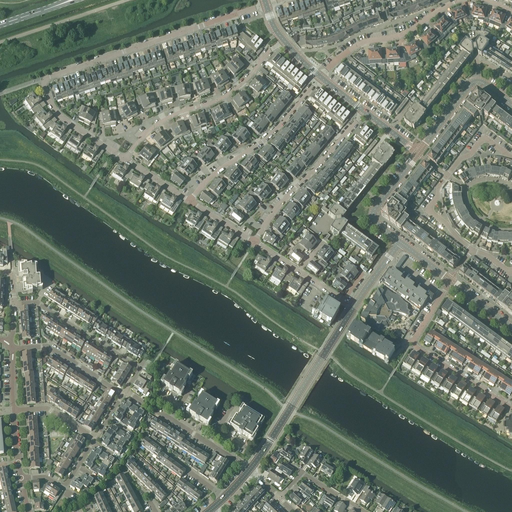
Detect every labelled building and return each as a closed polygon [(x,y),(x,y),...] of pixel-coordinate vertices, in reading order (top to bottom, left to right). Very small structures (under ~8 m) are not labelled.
[(322,0),(318,0),(316,1),(320,13),(326,11),(322,0)] [(334,8),(331,0),(324,0),(328,10),(334,8)] [(337,0),(331,0),(334,8),(339,7),(337,0)] [(422,0),(416,2),(420,10),(425,8),(422,0)] [(427,0),(422,0),(425,8),(430,6),(427,0)] [(316,1),(311,3),(315,15),(320,13),(316,1)] [(416,2),(411,4),(415,12),(420,10),(416,2)] [(311,3),(305,4),(309,17),(315,15),(311,3)] [(406,5),(406,7),(406,6),(410,14),(414,12),(414,13),(415,12),(411,4),(411,3),(410,3),(409,3),(407,3),(406,4),(406,5)] [(305,4),(300,6),(303,16),(304,18),(309,17),(305,4)] [(473,17),(479,18),(481,6),(474,5),(474,7),(473,14),(469,13),(470,21),(473,20),(473,17)] [(300,6),(294,8),(298,18),(303,16),(300,6)] [(396,8),(397,10),(399,18),(404,16),(402,8),(401,7),(400,6),(399,6),(398,7),(397,7),(397,8),(396,8)] [(467,21),(470,21),(469,13),(466,15),(463,8),(463,6),(457,9),(461,19),(466,17),(467,21)] [(483,25),(485,25),(488,17),(485,16),(486,10),(487,7),(481,6),(479,18),(484,19),(483,22),(484,23),(483,25)] [(294,8),(289,10),(292,20),(298,18),(294,8)] [(456,21),(461,19),(457,9),(451,11),(452,13),(455,19),(452,21),(455,27),(457,25),(456,21)] [(289,10),(284,12),(287,21),(292,20),(289,10)] [(491,21),(496,23),(500,12),(494,10),(493,12),(491,18),(488,17),(485,25),(488,26),(488,24),(489,24),(491,21)] [(287,21),(284,12),(278,14),(282,26),(288,24),(287,21)] [(499,28),(502,30),(505,24),(502,23),(505,17),(506,15),(500,12),(496,23),(501,25),(499,28)] [(381,13),(376,15),(379,24),(384,22),(381,13)] [(453,28),(455,27),(452,21),(449,23),(444,18),(442,17),(438,21),(446,29),(450,25),(453,28)] [(507,28),(511,31),(511,30),(511,18),(511,20),(508,26),(505,24),(502,30),(505,31),(507,28)] [(366,19),(360,21),(364,29),(368,27),(366,19)] [(360,21),(355,24),(359,31),(364,29),(360,21)] [(443,33),(446,29),(438,21),(434,26),(435,27),(440,32),(438,34),(443,39),(445,36),(443,33)] [(355,24),(350,26),(354,34),(359,31),(355,24)] [(350,26),(346,29),(350,36),(354,34),(350,26)] [(229,30),(224,32),(227,42),(238,38),(235,30),(235,28),(233,29),(232,27),(228,29),(229,30)] [(238,29),(235,30),(238,38),(242,42),(241,44),(250,51),(258,41),(253,37),(251,40),(238,29)] [(346,29),(341,31),(345,39),(350,36),(346,29)] [(439,42),(443,39),(438,34),(436,36),(431,31),(430,30),(425,34),(433,42),(437,39),(439,42)] [(341,31),(336,33),(340,41),(344,39),(345,39),(341,31)] [(224,32),(218,34),(222,46),(228,44),(227,42),(224,32)] [(336,33),(331,35),(334,43),(340,41),(336,33)] [(218,34),(213,35),(217,48),(222,46),(218,34)] [(429,46),(433,42),(425,34),(420,38),(422,40),(426,45),(423,47),(427,53),(431,49),(429,46)] [(213,35),(207,37),(212,50),(217,48),(213,35)] [(207,37),(202,39),(205,49),(206,51),(212,50),(207,37)] [(202,39),(197,41),(200,51),(205,49),(202,39)] [(482,56),(482,55),(487,47),(488,47),(489,45),(481,39),(477,45),(478,54),(482,56)] [(197,41),(191,43),(195,55),(201,53),(200,51),(197,41)] [(262,45),(258,41),(250,51),(254,55),(256,53),(258,55),(263,50),(260,48),(262,45)] [(422,55),(427,53),(423,47),(420,49),(417,43),(416,41),(410,44),(415,54),(420,52),(422,55)] [(460,49),(462,51),(470,57),(471,58),(473,55),(472,46),(467,41),(460,49)] [(191,43),(186,44),(190,57),(195,55),(191,43)] [(186,44),(180,46),(184,56),(183,56),(184,59),(190,57),(186,44)] [(417,58),(415,54),(410,44),(405,47),(406,49),(406,48),(409,54),(404,57),(406,63),(412,60),(417,58)] [(482,55),(487,58),(493,48),(489,45),(488,47),(487,47),(482,55)] [(180,46),(175,48),(178,58),(183,56),(184,56),(180,46)] [(175,48),(169,50),(174,62),(179,60),(178,58),(175,48)] [(385,64),(394,64),(393,48),(387,49),(387,51),(387,58),(385,58),(385,64)] [(394,64),(406,63),(404,57),(400,57),(399,50),(400,50),(399,48),(393,48),(394,64)] [(487,58),(491,61),(498,50),(493,48),(487,58)] [(366,65),(376,65),(375,49),(369,50),(369,52),(369,59),(361,59),(359,62),(363,65),(366,65)] [(376,65),(385,64),(385,58),(382,58),(381,51),(382,51),(381,49),(375,49),(376,65)] [(174,62),(169,50),(164,52),(168,64),(174,62)] [(491,61),(496,64),(501,55),(503,54),(498,50),(491,61)] [(462,51),(458,56),(466,62),(470,57),(462,51)] [(161,53),(156,54),(160,67),(166,65),(161,53)] [(156,54),(150,56),(155,68),(160,67),(156,54)] [(496,64),(500,67),(506,58),(501,55),(496,64)] [(150,56),(145,58),(149,70),(155,68),(150,56)] [(230,62),(240,73),(245,69),(245,68),(244,69),(240,64),(242,61),(237,56),(234,58),(235,58),(230,62)] [(267,62),(273,67),(273,68),(280,60),(275,56),(273,58),(272,57),(267,62)] [(458,56),(454,61),(462,67),(466,62),(458,56)] [(145,58),(140,60),(143,70),(143,72),(149,70),(145,58)] [(500,67),(505,70),(510,61),(506,58),(500,67)] [(140,60),(134,62),(138,71),(143,70),(140,60)] [(272,69),(276,73),(284,63),(280,60),(273,68),(273,67),(272,69)] [(454,61),(450,66),(458,72),(462,67),(454,61)] [(134,62),(129,63),(132,73),(138,71),(134,62)] [(226,66),(223,68),(228,74),(231,72),(235,77),(240,73),(230,62),(230,63),(226,66)] [(129,63),(123,65),(127,78),(133,76),(132,73),(129,63)] [(276,73),(281,77),(289,67),(284,63),(276,73)] [(337,73),(342,76),(348,68),(342,64),(338,69),(339,70),(337,73)] [(123,65),(118,67),(122,79),(127,78),(123,65)] [(342,76),(346,80),(354,70),(349,66),(348,68),(342,76)] [(450,66),(446,71),(454,77),(458,72),(450,66)] [(118,67),(113,69),(117,81),(122,79),(118,67)] [(281,77),(285,80),(293,70),(289,67),(281,77)] [(216,73),(224,86),(229,82),(225,76),(228,74),(223,68),(221,70),(216,73)] [(113,69),(107,71),(110,81),(111,83),(117,81),(113,69)] [(285,80),(289,84),(298,74),(293,70),(285,80)] [(346,80),(351,83),(357,75),(358,73),(354,70),(346,80)] [(107,71),(102,73),(105,82),(110,81),(107,71)] [(446,71),(442,76),(450,83),(454,77),(446,71)] [(102,73),(96,74),(100,84),(105,82),(102,73)] [(211,76),(208,78),(211,85),(215,83),(218,89),(224,86),(216,73),(216,74),(211,77),(211,76)] [(96,74),(91,76),(95,88),(101,86),(100,84),(96,74)] [(289,84),(294,88),(302,78),(298,74),(289,84)] [(351,83),(355,87),(361,79),(357,75),(351,83)] [(91,76),(85,78),(89,90),(95,88),(91,76)] [(257,76),(253,81),(262,89),(266,85),(268,87),(270,84),(272,82),(270,81),(267,78),(265,80),(265,79),(262,82),(257,77),(258,77),(257,76)] [(442,76),(438,82),(446,88),(450,83),(442,76)] [(355,87),(360,90),(367,80),(363,77),(361,79),(355,87)] [(85,78),(80,80),(84,92),(89,90),(85,78)] [(200,81),(205,95),(211,93),(211,92),(210,93),(208,86),(211,85),(208,78),(205,79),(200,81)] [(302,78),(294,88),(298,91),(300,89),(301,91),(306,85),(304,84),(306,81),(302,78)] [(80,80),(75,82),(78,91),(78,92),(78,94),(84,92),(80,80)] [(360,90),(364,94),(372,84),(367,80),(360,90)] [(194,83),(191,84),(193,91),(196,90),(199,97),(198,97),(199,97),(205,95),(200,81),(199,81),(200,81),(194,83)] [(262,89),(253,81),(249,86),(254,91),(252,93),(253,94),(251,95),(255,100),(260,95),(259,95),(263,91),(264,91),(262,89)] [(75,82),(69,83),(72,93),(73,93),(78,92),(78,91),(75,82)] [(438,82),(434,87),(441,93),(446,88),(438,82)] [(69,83),(64,85),(68,97),(73,96),(73,93),(72,93),(69,83)] [(182,85),(185,100),(191,99),(190,92),(193,91),(191,84),(188,85),(182,86),(182,85)] [(364,94),(369,97),(377,87),(372,84),(364,94)] [(64,85),(58,87),(63,99),(68,97),(64,85)] [(175,87),(173,87),(174,95),(177,94),(178,101),(185,100),(182,85),(182,86),(176,87),(176,86),(175,87)] [(63,99),(58,87),(53,89),(54,92),(51,93),(53,98),(55,102),(63,99)] [(164,89),(163,89),(167,104),(173,102),(171,95),(174,95),(173,87),(169,88),(164,90),(164,89)] [(369,97),(373,101),(381,91),(377,87),(369,97)] [(434,87),(429,92),(437,98),(441,93),(434,87)] [(158,91),(154,92),(156,99),(159,98),(161,105),(167,104),(163,89),(163,90),(158,91)] [(310,97),(316,102),(316,103),(322,95),(318,91),(316,93),(314,92),(310,97)] [(373,101),(378,104),(384,96),(386,94),(381,91),(373,101)] [(464,111),(465,111),(473,117),(474,119),(478,114),(481,116),(484,113),(489,117),(490,115),(496,107),(497,106),(492,103),(492,102),(485,97),(486,97),(478,91),(472,98),(472,99),(467,105),(467,106),(464,111)] [(145,95),(150,109),(156,107),(153,100),(156,99),(154,92),(150,93),(145,96),(145,95)] [(242,92),(237,96),(245,108),(246,108),(244,105),(249,102),(250,104),(253,102),(249,96),(246,98),(242,92)] [(429,92),(425,97),(433,103),(437,98),(429,92)] [(34,115),(36,113),(42,109),(39,105),(42,103),(39,100),(38,100),(33,93),(28,95),(29,99),(25,101),(34,115)] [(284,93),(281,97),(288,103),(291,100),(290,100),(291,98),(284,93)] [(150,109),(145,95),(145,96),(139,98),(136,99),(139,106),(142,105),(144,111),(150,109)] [(314,104),(319,108),(327,98),(322,95),(316,103),(316,102),(314,104)] [(245,108),(237,96),(232,99),(232,100),(232,99),(236,105),(233,107),(238,113),(240,111),(245,108)] [(378,104),(382,108),(389,100),(384,96),(378,104)] [(281,97),(277,101),(284,107),(285,106),(286,106),(288,103),(281,97)] [(425,97),(421,102),(429,108),(433,103),(425,97)] [(323,112),(325,110),(331,102),(327,98),(319,108),(323,112)] [(126,105),(125,105),(132,118),(138,115),(138,114),(138,115),(135,109),(137,107),(134,100),(131,102),(126,105)] [(382,108),(387,111),(393,103),(389,100),(382,108)] [(277,101),(274,105),(281,112),(284,108),(283,108),(284,107),(277,101)] [(393,103),(387,111),(392,115),(398,107),(399,105),(395,101),(393,103)] [(325,110),(329,113),(336,105),(331,102),(325,110)] [(421,102),(417,107),(425,114),(425,113),(429,108),(421,102)] [(224,104),(218,107),(224,121),(224,120),(229,118),(230,118),(233,116),(229,110),(227,111),(224,105),(224,104)] [(269,109),(270,110),(277,115),(278,114),(279,115),(281,112),(274,105),(273,104),(269,109)] [(132,118),(125,105),(120,108),(118,109),(120,116),(124,114),(127,121),(132,118)] [(327,115),(332,119),(340,109),(336,105),(329,113),(327,115)] [(78,120),(84,123),(90,110),(84,107),(85,107),(81,106),(78,113),(81,114),(78,120)] [(417,107),(416,106),(412,111),(411,110),(408,115),(404,120),(406,122),(406,123),(412,128),(412,127),(414,128),(417,126),(424,117),(426,114),(425,113),(425,114),(417,107)] [(224,121),(218,107),(212,110),(215,115),(212,116),(216,124),(219,123),(224,120),(224,121)] [(500,111),(496,107),(490,115),(494,119),(500,111)] [(302,109),(299,112),(307,119),(311,115),(303,108),(302,110),(302,109)] [(46,131),(49,128),(53,124),(50,120),(52,118),(49,115),(48,116),(42,109),(36,113),(39,116),(36,119),(46,131)] [(332,119),(336,123),(344,113),(340,109),(332,119)] [(90,110),(84,123),(90,126),(90,125),(92,119),(96,121),(98,113),(95,112),(90,110)] [(108,112),(110,126),(116,125),(115,118),(119,118),(116,110),(114,111),(108,112)] [(270,110),(267,114),(274,120),(277,117),(276,116),(277,115),(270,110)] [(465,111),(461,116),(469,122),(473,117),(465,111)] [(505,114),(500,111),(494,119),(495,119),(493,121),(497,125),(505,114)] [(110,126),(108,112),(107,112),(108,112),(102,113),(99,113),(99,121),(103,120),(104,127),(110,126)] [(297,116),(296,117),(304,123),(307,119),(299,112),(297,115),(297,116)] [(344,113),(336,123),(342,128),(348,120),(347,119),(349,116),(344,113)] [(203,114),(197,116),(201,130),(201,129),(207,128),(210,127),(208,120),(205,121),(203,114)] [(267,114),(264,118),(269,122),(269,123),(270,124),(271,123),(272,123),(274,120),(267,114)] [(510,118),(505,114),(497,125),(502,129),(504,126),(510,118)] [(257,120),(258,121),(265,126),(266,125),(266,126),(269,123),(269,122),(264,118),(262,116),(261,115),(257,120)] [(201,130),(197,116),(191,118),(193,124),(190,125),(192,133),(196,131),(201,130)] [(461,116),(458,120),(466,126),(469,122),(461,116)] [(295,117),(292,121),(301,127),(304,123),(296,117),(295,118),(295,117)] [(458,120),(455,124),(463,130),(466,126),(458,120)] [(181,121),(176,124),(182,137),(187,135),(190,133),(187,127),(184,128),(181,122),(182,122),(181,121)] [(258,121),(255,125),(262,131),(265,128),(264,127),(265,126),(258,121)] [(290,124),(289,125),(297,132),(301,127),(292,121),(290,124)] [(49,128),(53,130),(51,135),(64,143),(70,134),(69,135),(65,132),(67,130),(63,128),(63,129),(54,123),(53,124),(49,128)] [(173,133),(170,135),(174,141),(176,140),(182,137),(176,124),(170,127),(173,133)] [(455,124),(452,128),(459,134),(463,130),(455,124)] [(262,131),(255,125),(251,129),(258,135),(259,134),(260,134),(262,131)] [(288,126),(286,129),(294,136),(297,132),(289,125),(289,126),(288,126)] [(241,129),(237,134),(245,141),(249,136),(248,135),(250,133),(243,127),(241,129)] [(327,128),(323,132),(331,138),(333,135),(334,133),(327,128)] [(355,138),(359,142),(368,132),(363,128),(361,131),(358,128),(354,134),(356,136),(355,138)] [(452,128),(448,133),(456,139),(459,134),(452,128)] [(283,132),(283,134),(290,140),(294,136),(286,129),(283,132)] [(163,131),(157,135),(167,147),(167,146),(171,143),(174,141),(170,135),(167,137),(163,131)] [(322,131),(319,135),(327,142),(328,141),(331,138),(323,132),(322,131)] [(368,132),(359,142),(364,146),(366,144),(368,146),(373,141),(370,138),(372,136),(368,132)] [(245,141),(237,134),(233,138),(227,133),(225,136),(232,142),(234,140),(240,145),(242,143),(243,144),(245,141)] [(448,133),(445,137),(453,143),(456,139),(448,133)] [(278,137),(287,144),(290,140),(283,134),(282,135),(281,134),(279,137),(278,137)] [(157,145),(154,147),(160,152),(162,150),(166,147),(167,147),(157,135),(152,139),(153,139),(157,145)] [(319,135),(315,139),(324,147),(326,143),(327,142),(319,135)] [(67,145),(76,151),(80,154),(86,144),(85,145),(81,143),(83,140),(79,138),(78,139),(73,136),(67,145)] [(222,138),(218,143),(227,150),(231,145),(230,144),(231,142),(224,136),(223,138),(222,138)] [(277,138),(274,141),(284,148),(287,144),(278,137),(277,138)] [(445,137),(442,141),(450,147),(453,143),(445,137)] [(312,144),(313,145),(320,150),(321,149),(321,150),(324,147),(315,139),(312,144)] [(284,148),(274,141),(272,144),(271,146),(280,153),(284,148)] [(442,141),(438,146),(446,152),(450,147),(442,141)] [(227,150),(218,143),(214,147),(210,144),(208,146),(215,152),(217,150),(222,154),(223,152),(224,153),(227,150)] [(344,144),(342,147),(350,154),(354,150),(346,143),(345,145),(344,144)] [(146,145),(142,150),(154,159),(154,160),(158,155),(160,152),(154,147),(152,150),(147,145),(146,145)] [(313,145),(309,149),(317,155),(319,152),(319,151),(320,150),(313,145)] [(97,153),(98,150),(95,148),(94,149),(89,146),(83,156),(96,164),(101,156),(97,153)] [(438,146),(435,150),(443,156),(445,158),(449,154),(446,152),(438,146)] [(205,149),(201,154),(210,161),(214,156),(213,155),(214,153),(207,147),(206,149),(205,149)] [(265,148),(262,151),(271,158),(274,154),(279,158),(281,155),(274,149),(272,151),(267,147),(266,149),(265,148)] [(340,151),(339,152),(347,158),(350,154),(342,147),(339,150),(340,151)] [(372,161),(373,163),(373,162),(381,169),(382,169),(384,167),(385,167),(392,159),(391,158),(393,155),(391,153),(392,153),(386,148),(385,148),(383,147),(379,152),(378,151),(375,156),(376,156),(372,161)] [(309,149),(306,153),(313,159),(314,158),(317,155),(309,149)] [(154,159),(142,150),(138,155),(139,155),(145,160),(142,164),(147,168),(150,164),(154,159)] [(435,150),(432,154),(440,160),(443,156),(435,150)] [(271,158),(262,151),(258,156),(259,157),(257,159),(265,165),(266,163),(267,163),(271,158)] [(337,153),(335,156),(343,163),(344,164),(348,159),(347,158),(339,152),(337,154),(337,153)] [(306,153),(303,157),(310,163),(313,160),(312,160),(313,159),(306,153)] [(432,154),(432,153),(428,158),(437,165),(440,160),(432,154)] [(210,161),(201,154),(197,158),(193,155),(191,157),(198,163),(200,161),(205,165),(206,163),(207,164),(210,161)] [(332,160),(340,167),(343,163),(335,156),(332,159),(332,160)] [(303,157),(299,161),(305,166),(304,166),(306,167),(307,166),(310,163),(303,157)] [(188,160),(184,165),(193,172),(197,167),(196,166),(197,164),(190,158),(189,160),(188,160)] [(248,159),(245,162),(254,169),(257,165),(262,168),(264,166),(257,160),(255,162),(250,158),(249,160),(248,159)] [(297,159),(294,164),(301,170),(302,169),(304,166),(305,166),(299,161),(297,159)] [(330,161),(328,164),(336,171),(340,167),(332,160),(331,162),(330,161)] [(254,169),(245,162),(241,167),(242,168),(240,170),(248,176),(249,174),(250,174),(254,169)] [(373,162),(373,163),(369,168),(377,174),(381,169),(373,162)] [(421,168),(429,174),(429,175),(433,170),(424,163),(421,168)] [(294,164),(290,168),(298,174),(300,171),(301,170),(294,164)] [(326,168),(325,169),(333,175),(334,176),(337,172),(336,171),(328,164),(325,168),(326,168)] [(126,183),(128,179),(131,175),(126,172),(128,170),(125,168),(124,169),(119,165),(112,175),(126,183)] [(193,172),(184,165),(180,169),(178,167),(176,169),(183,175),(185,173),(188,176),(189,174),(190,175),(193,172)] [(298,174),(290,168),(287,172),(294,178),(295,177),(298,174)] [(369,168),(365,173),(373,179),(377,174),(369,168)] [(421,168),(418,172),(426,178),(429,174),(421,168)] [(474,168),(469,170),(473,179),(477,178),(474,168)] [(507,170),(502,168),(499,177),(504,179),(507,170)] [(231,170),(228,173),(237,180),(240,175),(245,179),(247,177),(240,171),(238,173),(233,169),(232,171),(231,170)] [(323,170),(321,172),(329,179),(333,175),(325,169),(324,170),(323,170)] [(171,181),(174,183),(175,182),(180,186),(184,181),(181,178),(182,176),(175,170),(173,173),(176,175),(172,179),(172,180),(171,181)] [(469,170),(464,173),(469,182),(473,180),(473,179),(469,170)] [(319,176),(318,177),(326,183),(329,179),(321,172),(318,176),(319,176)] [(418,172),(415,176),(423,183),(426,178),(418,172)] [(143,191),(144,189),(147,185),(142,183),(144,180),(141,178),(140,179),(132,173),(131,175),(128,179),(131,181),(129,183),(138,189),(139,188),(143,191)] [(237,180),(228,173),(224,178),(227,180),(225,182),(232,188),(234,185),(233,184),(237,180)] [(279,174),(275,179),(284,186),(288,181),(287,181),(288,179),(281,173),(280,175),(279,174)] [(365,173),(361,178),(369,184),(373,179),(365,173)] [(469,182),(464,173),(459,176),(465,184),(469,182)] [(415,176),(411,181),(419,187),(423,183),(415,176)] [(317,178),(314,181),(322,188),(326,183),(318,177),(317,178)] [(361,178),(357,183),(365,189),(369,184),(361,178)] [(284,186),(275,179),(272,184),(267,180),(265,183),(272,189),(274,187),(279,190),(280,189),(281,189),(284,186)] [(312,181),(310,184),(318,191),(317,192),(319,192),(322,188),(314,181),(314,180),(313,182),(312,181)] [(215,182),(213,185),(221,192),(225,188),(230,191),(232,189),(224,183),(223,185),(218,181),(216,183),(215,182)] [(411,181),(408,185),(416,191),(419,187),(411,181)] [(262,185),(258,190),(267,197),(271,192),(270,191),(271,189),(264,183),(263,185),(262,185)] [(357,183),(353,188),(361,194),(365,189),(357,183)] [(452,183),(452,194),(462,194),(462,189),(457,189),(457,187),(457,186),(452,183)] [(158,204),(160,200),(163,196),(162,196),(158,193),(160,190),(157,188),(156,189),(147,184),(147,185),(144,189),(147,191),(144,195),(158,204)] [(318,191),(310,184),(307,187),(308,188),(307,189),(314,195),(317,192),(318,191)] [(211,192),(210,194),(217,200),(219,198),(218,196),(221,192),(213,185),(209,190),(211,192)] [(408,185),(405,189),(413,195),(416,191),(408,185)] [(353,188),(349,193),(356,200),(361,194),(353,188)] [(405,189),(401,194),(409,200),(413,195),(405,189)] [(267,197),(258,190),(254,194),(250,191),(248,193),(255,199),(257,197),(262,201),(263,199),(264,200),(267,197)] [(300,193),(298,196),(306,203),(310,198),(314,202),(316,199),(309,193),(307,195),(303,192),(301,193),(300,193)] [(217,200),(210,194),(208,196),(205,193),(201,198),(200,200),(203,201),(204,200),(209,205),(213,200),(215,202),(217,200)] [(349,193),(345,198),(352,205),(356,200),(349,193)] [(160,200),(163,201),(160,206),(174,214),(179,206),(174,203),(176,201),(173,198),(172,200),(163,194),(162,196),(163,196),(160,200)] [(247,198),(243,202),(251,209),(255,204),(253,202),(254,200),(247,194),(245,197),(247,198)] [(401,194),(398,198),(406,204),(409,200),(401,194)] [(296,203),(295,205),(302,211),(304,208),(302,207),(306,203),(298,196),(293,200),(296,203)] [(397,226),(402,230),(402,229),(408,221),(409,221),(410,219),(405,216),(407,212),(404,210),(408,205),(406,204),(398,198),(397,197),(394,202),(393,202),(388,208),(382,216),(390,222),(390,221),(397,226)] [(345,198),(340,204),(348,210),(352,205),(345,198)] [(251,209),(243,202),(239,207),(237,205),(235,207),(242,213),(244,211),(246,213),(248,212),(249,212),(251,209)] [(454,206),(456,211),(465,207),(464,203),(454,206)] [(290,204),(286,209),(295,216),(298,212),(300,213),(302,211),(295,205),(293,206),(290,204)] [(340,204),(336,209),(344,215),(348,210),(340,204)] [(336,209),(335,207),(328,215),(334,220),(343,219),(345,215),(344,215),(336,209)] [(456,211),(458,216),(467,211),(465,207),(456,211)] [(231,218),(230,219),(233,221),(234,220),(239,224),(243,219),(240,216),(241,214),(234,208),(232,211),(234,213),(231,217),(231,218)] [(286,217),(284,219),(292,225),(294,223),(291,221),(295,216),(286,209),(284,212),(285,213),(283,215),(286,217)] [(185,216),(188,218),(186,222),(199,230),(205,221),(204,222),(200,220),(201,217),(198,215),(197,216),(189,210),(185,216)] [(458,216),(461,221),(469,215),(467,211),(458,216)] [(461,221),(465,225),(472,219),(469,215),(461,221)] [(280,219),(276,224),(285,231),(288,226),(290,227),(292,225),(284,219),(283,221),(280,219)] [(402,230),(406,233),(414,222),(410,219),(409,221),(408,221),(402,229),(402,230)] [(465,225),(469,229),(475,222),(472,219),(465,225)] [(406,233),(410,236),(417,227),(417,228),(419,226),(414,222),(406,233)] [(469,229),(473,233),(479,225),(475,222),(469,229)] [(216,230),(217,227),(214,225),(213,226),(208,223),(202,232),(215,241),(221,231),(220,232),(216,230)] [(339,236),(340,234),(346,226),(346,225),(343,223),(335,224),(330,230),(339,236)] [(285,231),(276,224),(274,227),(275,227),(273,229),(276,232),(274,234),(281,239),(283,237),(281,235),(285,231)] [(479,225),(473,233),(478,236),(483,228),(481,227),(481,226),(479,225)] [(340,234),(345,238),(351,230),(346,226),(340,234)] [(410,236),(415,239),(421,231),(417,228),(417,227),(410,236)] [(415,239),(419,242),(425,234),(427,232),(423,229),(421,231),(415,239)] [(345,238),(350,241),(356,234),(351,230),(345,238)] [(481,238),(487,240),(491,231),(488,230),(486,230),(481,238)] [(487,240),(492,242),(495,232),(491,231),(487,240)] [(218,243),(226,248),(228,246),(233,248),(236,243),(232,240),(233,238),(230,235),(229,237),(224,233),(218,243)] [(264,239),(263,240),(266,242),(267,241),(272,245),(276,241),(279,243),(281,240),(273,234),(272,236),(268,233),(264,238),(264,239)] [(307,236),(304,241),(312,248),(316,243),(314,241),(315,239),(308,233),(306,235),(307,236)] [(350,241),(356,245),(361,238),(356,234),(350,241)] [(419,242),(423,246),(430,237),(425,234),(419,242)] [(423,246),(428,249),(434,241),(430,237),(423,246)] [(356,245),(361,249),(367,242),(361,238),(356,245)] [(428,249),(432,252),(440,242),(436,239),(434,241),(428,249)] [(298,243),(296,246),(303,252),(305,250),(307,252),(309,250),(310,251),(312,248),(304,241),(300,245),(298,243)] [(361,249),(366,253),(372,246),(367,242),(361,249)] [(432,252),(436,255),(444,245),(440,242),(432,252)] [(436,255),(441,259),(448,249),(444,245),(436,255)] [(303,252),(296,246),(292,251),(294,253),(290,257),(291,258),(290,259),(292,261),(293,260),(299,264),(303,259),(299,256),(303,252)] [(378,250),(372,246),(366,253),(364,257),(372,263),(378,255),(375,253),(378,250)] [(325,247),(321,252),(329,259),(333,254),(335,255),(336,253),(329,247),(327,249),(325,247)] [(441,259),(445,262),(451,254),(453,252),(448,249),(441,259)] [(320,260),(319,262),(326,267),(328,265),(325,263),(329,259),(321,252),(318,255),(319,256),(318,257),(320,260)] [(445,262),(449,265),(456,257),(455,257),(451,254),(445,262)] [(256,267),(269,276),(275,266),(274,267),(270,265),(271,262),(268,260),(267,261),(258,255),(255,261),(258,263),(256,267)] [(407,258),(404,255),(395,267),(398,269),(403,263),(407,258)] [(449,265),(454,269),(460,260),(456,256),(455,257),(456,257),(449,265)] [(326,267),(319,262),(315,266),(311,263),(307,268),(308,268),(307,270),(309,271),(310,271),(316,275),(320,270),(322,272),(326,267)] [(349,266),(345,271),(353,278),(357,273),(355,271),(356,269),(349,263),(348,265),(349,266)] [(23,279),(23,282),(24,293),(24,292),(27,292),(27,294),(33,292),(32,290),(37,290),(37,288),(40,288),(41,288),(40,278),(36,278),(36,267),(35,267),(35,268),(32,268),(32,266),(27,267),(27,264),(22,264),(22,266),(19,266),(18,266),(19,276),(25,276),(26,279),(23,279)] [(459,273),(464,277),(471,268),(466,264),(459,273)] [(464,277),(468,280),(476,270),(472,267),(471,268),(464,277)] [(286,283),(287,282),(290,278),(286,275),(287,272),(284,270),(283,271),(278,268),(271,277),(280,283),(282,280),(286,283)] [(395,293),(397,295),(397,294),(402,298),(420,311),(429,299),(432,301),(435,297),(431,294),(429,297),(393,271),(394,270),(394,269),(383,284),(395,293)] [(468,280),(473,283),(480,273),(476,270),(468,280)] [(337,276),(344,282),(346,280),(348,282),(350,280),(351,281),(353,278),(345,271),(343,273),(341,276),(339,274),(337,276)] [(473,283),(477,286),(485,276),(480,273),(473,283)] [(287,282),(290,284),(287,288),(301,296),(306,288),(302,285),(303,283),(300,281),(299,282),(291,276),(290,278),(287,282)] [(344,282),(337,276),(335,278),(337,280),(334,285),(333,287),(336,288),(337,287),(342,292),(346,287),(343,284),(344,282)] [(477,286),(481,289),(487,282),(488,282),(489,280),(485,276),(477,286)] [(481,289),(486,293),(492,285),(488,282),(487,282),(481,289)] [(486,293),(490,296),(496,288),(492,285),(486,293)] [(490,296),(494,299),(500,291),(496,288),(490,296)] [(52,300),(56,302),(60,295),(56,292),(57,291),(54,289),(47,299),(51,302),(52,300)] [(397,294),(397,295),(396,296),(394,294),(393,295),(392,294),(392,293),(391,294),(390,292),(388,291),(387,291),(387,293),(386,292),(384,293),(380,290),(364,314),(361,319),(366,322),(366,324),(367,324),(366,325),(374,331),(375,329),(376,330),(378,332),(380,330),(379,329),(381,325),(382,326),(383,326),(384,326),(384,328),(388,327),(386,322),(387,321),(390,318),(394,321),(396,318),(392,316),(392,315),(397,316),(397,313),(402,314),(406,316),(408,317),(410,315),(409,314),(411,312),(408,310),(408,307),(407,307),(409,305),(406,304),(405,303),(404,302),(404,303),(403,301),(401,299),(402,298),(397,294)] [(494,299),(498,303),(505,295),(504,295),(506,293),(502,290),(500,291),(494,299)] [(498,303),(503,307),(502,308),(509,313),(511,315),(511,294),(511,297),(506,293),(504,295),(505,295),(498,303)] [(58,306),(62,309),(69,298),(65,296),(65,297),(60,295),(56,302),(59,305),(58,306)] [(66,309),(70,312),(75,304),(71,301),(72,300),(69,298),(62,309),(65,311),(66,309)] [(328,325),(330,327),(339,311),(337,310),(339,307),(328,301),(327,303),(320,299),(312,312),(315,314),(313,317),(317,319),(318,316),(329,323),(328,325)] [(448,315),(449,315),(448,314),(454,306),(449,302),(443,311),(448,315)] [(73,316),(77,318),(83,307),(80,305),(79,307),(75,304),(70,312),(74,314),(73,316)] [(448,314),(449,315),(454,318),(460,310),(454,306),(448,314)] [(81,319),(85,321),(90,313),(85,310),(86,309),(83,307),(77,318),(80,320),(81,319)] [(454,318),(459,322),(465,314),(460,310),(454,318)] [(90,313),(85,321),(89,323),(88,325),(91,327),(98,317),(95,315),(94,316),(90,313)] [(459,322),(464,326),(470,318),(465,314),(459,322)] [(40,320),(48,324),(51,320),(43,315),(40,320)] [(464,326),(470,330),(476,322),(470,318),(464,326)] [(95,331),(100,334),(105,326),(103,324),(104,323),(99,319),(93,329),(96,330),(95,331)] [(46,328),(50,331),(55,323),(51,320),(48,324),(46,328)] [(470,330),(475,334),(481,326),(476,322),(470,330)] [(50,331),(55,334),(60,326),(55,323),(50,331)] [(55,334),(59,336),(64,328),(60,326),(55,334)] [(105,326),(100,334),(105,337),(105,336),(108,338),(114,329),(109,326),(108,327),(105,326)] [(351,340),(368,351),(377,337),(374,334),(373,335),(372,334),(369,331),(368,332),(367,331),(367,330),(360,326),(359,328),(356,326),(350,337),(352,338),(351,340)] [(475,334),(480,338),(486,330),(481,326),(475,334)] [(59,336),(63,339),(68,331),(64,328),(59,336)] [(111,341),(116,344),(121,336),(119,334),(120,333),(115,330),(109,339),(112,340),(111,341)] [(480,338),(486,342),(492,334),(486,330),(480,338)] [(63,339),(68,342),(73,334),(68,331),(63,339)] [(431,344),(434,346),(440,336),(432,331),(428,337),(426,337),(424,341),(430,345),(431,344)] [(68,342),(72,344),(77,336),(73,334),(68,342)] [(486,342),(491,346),(497,338),(492,334),(486,342)] [(72,344),(76,347),(81,339),(77,336),(72,344)] [(121,336),(116,344),(121,347),(121,346),(124,348),(130,339),(125,336),(124,337),(121,336)] [(436,349),(441,352),(448,341),(440,336),(434,346),(437,348),(436,349)] [(377,337),(368,351),(388,363),(391,358),(392,356),(396,349),(390,345),(389,345),(387,344),(385,343),(386,342),(382,340),(382,341),(380,340),(381,339),(377,337)] [(491,346),(496,350),(502,342),(497,338),(491,346)] [(81,339),(76,347),(81,350),(86,342),(81,339)] [(127,352),(132,355),(137,346),(135,345),(136,343),(131,340),(125,349),(128,350),(127,352)] [(447,354),(450,356),(456,346),(448,341),(441,352),(446,355),(447,354)] [(496,350),(501,354),(507,345),(502,342),(496,350)] [(82,351),(86,354),(91,346),(87,343),(82,351)] [(501,354),(507,357),(511,350),(511,348),(507,345),(501,354)] [(86,354),(91,356),(96,348),(91,346),(86,354)] [(137,346),(132,355),(137,358),(137,356),(140,358),(146,349),(141,346),(140,347),(137,346)] [(452,359),(457,362),(464,352),(456,346),(450,356),(453,358),(452,359)] [(91,356),(95,359),(100,351),(96,348),(91,356)] [(95,359),(99,362),(104,354),(100,351),(95,359)] [(463,364),(466,366),(472,357),(464,352),(457,362),(462,365),(463,364)] [(403,363),(411,368),(420,356),(414,353),(411,357),(408,355),(403,363)] [(99,362),(104,365),(109,357),(104,354),(99,362)] [(46,366),(51,369),(56,361),(49,357),(47,359),(49,361),(46,366)] [(109,357),(104,365),(108,367),(113,359),(109,357)] [(468,369),(473,372),(480,362),(472,357),(466,366),(469,368),(468,369)] [(412,369),(421,374),(429,362),(424,359),(421,363),(417,361),(412,369)] [(51,369),(55,371),(60,363),(56,361),(51,369)] [(479,374),(482,376),(488,367),(480,362),(473,372),(478,375),(479,374)] [(55,371),(59,374),(64,366),(60,363),(55,371)] [(123,363),(120,368),(128,373),(131,370),(129,368),(129,367),(123,363)] [(422,375),(430,380),(438,368),(433,365),(430,369),(427,367),(422,375)] [(64,366),(59,374),(64,377),(69,369),(64,366)] [(169,390),(171,391),(172,390),(174,391),(175,390),(177,392),(176,393),(180,395),(186,385),(184,384),(190,375),(177,366),(171,375),(169,374),(163,384),(170,389),(169,390)] [(484,379),(489,382),(496,372),(488,367),(482,376),(485,378),(484,379)] [(120,368),(117,373),(125,378),(128,373),(120,368)] [(65,377),(70,380),(74,373),(70,370),(65,377)] [(431,381),(440,386),(448,374),(443,371),(440,375),(436,373),(431,381)] [(495,385),(498,387),(504,377),(496,372),(489,382),(494,386),(495,385)] [(70,380),(74,383),(79,375),(74,373),(70,380)] [(117,373),(114,377),(123,382),(125,378),(117,373)] [(138,378),(136,382),(146,388),(149,385),(144,382),(146,378),(150,380),(152,378),(152,377),(153,376),(149,374),(148,375),(146,374),(145,377),(142,375),(139,379),(138,378)] [(74,383),(78,385),(83,378),(79,375),(74,383)] [(123,382),(114,377),(111,382),(118,386),(118,385),(120,386),(123,382)] [(441,387),(449,392),(457,380),(452,377),(449,381),(446,379),(441,387)] [(500,389),(505,393),(511,382),(504,377),(498,387),(501,388),(500,389)] [(78,385),(83,388),(87,381),(83,378),(78,385)] [(83,388),(87,391),(92,384),(87,381),(83,388)] [(149,390),(146,388),(136,382),(134,386),(135,386),(132,390),(137,393),(139,389),(144,392),(142,394),(145,396),(149,390)] [(450,393),(459,398),(467,386),(462,383),(459,387),(455,385),(450,393)] [(92,384),(87,391),(91,394),(96,386),(92,384)] [(49,397),(51,399),(52,399),(55,394),(56,392),(49,387),(46,387),(47,395),(50,397),(49,397)] [(460,399),(468,404),(476,392),(471,389),(468,393),(465,391),(460,399)] [(107,390),(104,395),(112,399),(115,395),(107,390)] [(50,401),(54,404),(59,397),(55,394),(52,399),(51,399),(50,401)] [(104,395),(101,399),(109,404),(112,399),(104,395)] [(203,423),(207,425),(213,415),(211,414),(217,405),(202,395),(196,405),(194,404),(188,413),(196,418),(195,419),(197,421),(198,420),(200,421),(201,420),(203,421),(203,423)] [(469,405),(478,410),(486,398),(481,395),(477,399),(474,397),(469,405)] [(54,404),(58,407),(59,407),(63,401),(63,400),(59,397),(54,404)] [(101,399),(99,404),(106,408),(109,404),(101,399)] [(58,408),(62,411),(67,403),(63,401),(59,407),(58,407),(58,408)] [(124,401),(119,409),(125,413),(127,408),(128,409),(132,412),(134,409),(133,408),(134,406),(132,404),(131,404),(127,402),(126,403),(124,402),(124,401)] [(479,411),(487,417),(495,404),(490,401),(487,405),(484,403),(479,411)] [(62,411),(67,413),(71,406),(67,403),(62,411)] [(99,404),(96,408),(103,413),(106,408),(99,404)] [(67,413),(71,416),(76,409),(71,406),(67,413)] [(138,408),(134,406),(133,408),(134,409),(132,412),(135,413),(132,417),(138,421),(140,417),(141,417),(144,413),(140,410),(139,411),(137,410),(138,408)] [(488,417),(496,423),(505,410),(499,407),(496,411),(493,409),(488,417)] [(96,408),(93,413),(100,418),(103,413),(96,408)] [(239,432),(238,433),(240,435),(241,434),(243,435),(244,434),(246,435),(246,437),(252,440),(258,431),(256,429),(262,420),(243,408),(238,418),(236,417),(230,426),(239,432)] [(76,409),(71,416),(76,419),(80,412),(76,409)] [(120,423),(122,424),(124,421),(125,422),(127,420),(123,417),(122,417),(125,413),(119,409),(114,417),(115,417),(116,418),(116,420),(120,422),(120,423)] [(91,412),(88,416),(97,422),(100,418),(93,413),(91,412)] [(85,421),(87,422),(94,427),(97,422),(88,416),(85,421)] [(124,421),(122,424),(126,427),(127,425),(129,426),(129,428),(133,430),(136,426),(135,425),(138,421),(132,417),(129,421),(127,420),(125,422),(124,421)] [(150,426),(154,429),(159,422),(154,419),(154,420),(152,419),(149,423),(151,425),(150,426)] [(87,422),(84,427),(91,431),(94,427),(87,422)] [(158,434),(159,432),(158,432),(163,424),(159,422),(154,429),(153,431),(158,434)] [(158,432),(159,432),(163,435),(167,427),(163,424),(158,432)] [(111,426),(106,434),(111,437),(114,433),(115,434),(119,436),(120,434),(119,433),(121,431),(118,429),(113,426),(113,428),(111,426)] [(163,435),(167,437),(172,430),(167,427),(163,435)] [(167,437),(171,440),(176,433),(172,430),(167,437)] [(125,433),(121,431),(119,433),(120,434),(119,436),(121,438),(119,442),(124,445),(127,441),(128,442),(131,437),(126,435),(126,436),(124,435),(125,433)] [(171,440),(176,443),(180,435),(176,433),(171,440)] [(106,447),(109,449),(111,446),(112,447),(114,444),(110,442),(109,442),(111,437),(106,434),(101,442),(103,443),(102,444),(107,447),(106,447)] [(75,435),(72,439),(82,446),(85,441),(75,435)] [(174,445),(179,447),(180,445),(180,446),(183,441),(185,438),(180,435),(176,443),(174,445)] [(141,446),(145,449),(150,442),(146,439),(145,440),(143,438),(142,439),(140,442),(140,443),(142,444),(141,446)] [(72,439),(69,444),(79,450),(82,446),(72,439)] [(178,448),(183,451),(187,443),(183,441),(180,446),(180,445),(179,447),(178,448)] [(111,446),(109,449),(113,452),(114,450),(116,451),(115,452),(120,455),(123,451),(121,450),(124,445),(119,442),(116,446),(114,444),(112,447),(111,446)] [(145,449),(149,452),(154,445),(150,442),(145,449)] [(183,451),(187,453),(192,446),(187,443),(183,451)] [(67,449),(69,450),(76,455),(79,450),(69,444),(67,449)] [(149,452),(153,455),(158,448),(154,445),(149,452)] [(187,453),(191,456),(196,449),(192,446),(187,453)] [(282,461),(283,458),(289,462),(290,460),(291,461),(292,461),(293,461),(294,460),(294,459),(293,458),(292,457),(293,455),(288,452),(290,450),(285,447),(284,449),(283,449),(279,455),(278,455),(277,458),(282,461)] [(153,455),(157,458),(161,453),(163,451),(158,448),(153,455)] [(300,457),(303,458),(300,462),(305,465),(313,452),(306,448),(300,457)] [(94,449),(89,457),(95,460),(97,456),(98,456),(98,457),(102,459),(104,457),(103,456),(104,453),(101,452),(97,449),(96,450),(94,449)] [(191,456),(196,459),(200,452),(196,449),(191,456)] [(69,450),(66,455),(74,459),(76,455),(69,450)] [(196,459),(200,462),(205,454),(200,452),(196,459)] [(108,456),(104,453),(103,456),(104,457),(102,459),(105,461),(102,465),(108,468),(110,464),(111,465),(114,460),(110,457),(109,459),(107,457),(108,456)] [(156,460),(160,463),(165,456),(161,453),(157,458),(156,460)] [(61,458),(63,459),(71,464),(74,459),(66,455),(64,454),(61,458)] [(200,462),(205,464),(209,457),(205,454),(200,462)] [(126,470),(127,471),(134,464),(137,461),(132,456),(125,462),(127,464),(124,466),(127,469),(126,470)] [(160,463),(164,466),(169,459),(165,456),(160,463)] [(272,456),(269,461),(274,464),(277,459),(272,456)] [(307,466),(310,468),(312,466),(316,468),(321,460),(314,456),(311,461),(310,461),(307,466)] [(90,470),(92,472),(94,469),(95,470),(97,467),(93,465),(92,464),(95,460),(89,457),(84,465),(86,466),(86,467),(90,470)] [(63,459),(60,464),(68,469),(71,464),(63,459)] [(164,466),(168,469),(173,462),(169,459),(164,466)] [(221,459),(218,464),(226,469),(226,468),(227,469),(229,466),(228,466),(229,464),(221,459)] [(320,470),(331,477),(335,470),(325,464),(326,461),(327,460),(325,459),(325,460),(324,459),(321,464),(323,466),(320,470)] [(168,469),(172,472),(177,465),(173,462),(168,469)] [(215,469),(223,474),(224,472),(225,473),(226,470),(226,469),(218,464),(215,462),(213,467),(215,469)] [(277,468),(275,471),(276,471),(280,475),(282,472),(289,477),(293,470),(283,463),(279,469),(278,468),(277,468)] [(60,464),(58,468),(65,473),(68,469),(60,464)] [(130,471),(132,473),(138,467),(134,464),(127,471),(128,472),(130,471)] [(94,469),(92,472),(96,474),(97,473),(99,474),(98,475),(103,478),(106,473),(105,473),(108,468),(102,465),(100,469),(97,467),(95,470),(94,469)] [(172,472),(176,475),(181,468),(177,465),(172,472)] [(133,477),(134,478),(142,471),(138,467),(132,473),(134,476),(133,477)] [(65,473),(58,468),(55,473),(62,478),(65,473)] [(181,468),(176,475),(180,478),(186,471),(181,468)] [(276,471),(275,471),(270,468),(267,473),(269,474),(268,477),(278,484),(282,477),(275,472),(276,471)] [(215,469),(212,473),(220,478),(221,478),(223,476),(222,475),(223,474),(215,469)] [(137,478),(139,480),(145,474),(142,471),(134,478),(136,480),(137,478)] [(220,478),(212,473),(209,478),(217,483),(218,482),(219,482),(220,479),(220,478)] [(84,474),(80,480),(83,482),(81,485),(83,486),(86,488),(89,484),(90,485),(93,480),(89,477),(88,479),(86,477),(87,476),(84,474)] [(140,484),(142,485),(149,478),(145,474),(139,480),(142,483),(140,484)] [(116,479),(118,483),(126,479),(123,475),(117,478),(116,476),(113,478),(115,480),(116,479)] [(83,482),(80,480),(77,478),(75,481),(74,483),(73,482),(70,487),(75,490),(75,489),(80,492),(83,486),(81,485),(83,482)] [(144,486),(146,488),(152,481),(149,478),(142,485),(143,487),(144,486)] [(118,483),(120,488),(128,484),(126,479),(118,483)] [(348,490),(357,495),(364,485),(355,479),(348,490)] [(176,486),(181,490),(186,483),(181,480),(176,486)] [(40,492),(42,492),(44,485),(39,485),(39,482),(36,482),(36,481),(33,481),(33,482),(33,484),(33,491),(39,490),(40,492)] [(148,491),(149,492),(156,485),(152,481),(146,488),(149,490),(148,491)] [(304,492),(302,494),(309,499),(311,497),(309,495),(314,489),(304,482),(299,488),(304,492)] [(151,493),(154,495),(160,489),(162,487),(158,483),(156,485),(149,492),(150,494),(151,493)] [(181,490),(185,493),(190,486),(186,483),(181,490)] [(49,496),(50,497),(56,487),(52,485),(52,486),(49,484),(47,487),(44,485),(42,492),(44,493),(45,492),(50,495),(49,496)] [(120,488),(123,492),(130,488),(128,484),(120,488)] [(185,493),(189,496),(194,489),(190,486),(185,493)] [(373,494),(372,493),(372,494),(367,491),(369,488),(366,486),(363,491),(365,493),(360,501),(366,504),(369,499),(372,500),(375,496),(373,494)] [(56,487),(50,497),(57,501),(60,495),(58,494),(60,491),(57,489),(58,489),(56,487)] [(253,488),(252,490),(260,498),(264,494),(266,492),(261,487),(259,489),(258,488),(255,490),(253,488)] [(123,492),(125,497),(133,493),(130,488),(123,492)] [(155,498),(156,500),(163,492),(160,489),(154,495),(156,497),(155,498)] [(191,501),(193,499),(198,492),(194,489),(189,496),(187,498),(191,501)] [(163,492),(156,500),(157,501),(159,500),(161,502),(169,494),(166,490),(164,492),(163,492)] [(252,493),(250,496),(256,502),(260,498),(252,490),(250,491),(252,493)] [(95,499),(96,502),(104,498),(102,494),(103,493),(102,491),(99,492),(100,494),(93,498),(94,499),(95,499)] [(193,499),(197,502),(202,495),(198,492),(193,499)] [(309,499),(302,494),(300,496),(296,492),(290,498),(298,506),(301,503),(303,504),(304,504),(306,502),(309,499)] [(125,497),(128,501),(135,497),(133,493),(125,497)] [(375,511),(378,511),(387,499),(379,494),(376,498),(378,499),(376,503),(378,505),(375,511)] [(246,496),(244,498),(253,505),(255,507),(258,503),(256,502),(250,496),(248,498),(246,496)] [(331,508),(336,501),(328,496),(325,499),(322,497),(319,503),(322,505),(321,506),(326,509),(328,506),(331,508)] [(128,501),(130,506),(138,502),(135,497),(128,501)] [(96,505),(97,507),(106,503),(104,498),(96,502),(98,505),(96,505)] [(245,501),(243,503),(249,509),(253,505),(244,498),(243,499),(245,501)] [(387,499),(378,511),(383,511),(384,510),(387,511),(390,507),(392,508),(395,504),(387,499)] [(130,506),(132,511),(140,506),(138,502),(130,506)] [(263,508),(266,511),(267,511),(275,504),(273,502),(271,504),(269,502),(263,508)] [(99,508),(101,511),(109,507),(106,503),(97,507),(98,509),(99,508)] [(173,508),(173,509),(175,511),(181,511),(177,506),(175,503),(171,506),(173,508)] [(182,503),(177,506),(181,511),(182,511),(186,510),(186,509),(185,508),(183,505),(182,503)] [(239,504),(237,505),(243,511),(246,511),(249,509),(243,503),(241,506),(239,504)] [(346,511),(344,510),(346,507),(339,503),(338,504),(337,503),(334,507),(336,508),(334,511),(335,511),(346,511)]
